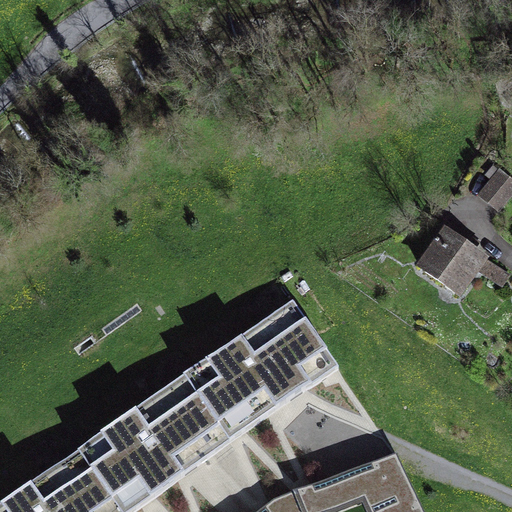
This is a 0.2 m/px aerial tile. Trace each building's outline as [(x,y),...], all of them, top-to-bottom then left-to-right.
[(511,180),(499,170),(477,196),(498,213),(511,197),(511,180)] [(480,243),(448,221),(416,268),(460,300),(479,274),(502,289),(511,276),(488,261),(490,258),(477,249),(480,243)] [(236,442),(338,371),(293,306),(190,377),(236,442)] [(132,511),(135,511),(236,442),(190,377),(88,448),(132,511)] [(0,511),(132,511),(88,448),(0,508),(0,511)] [(422,511),(396,454),(299,493),(274,503),(262,511),(422,511)]
